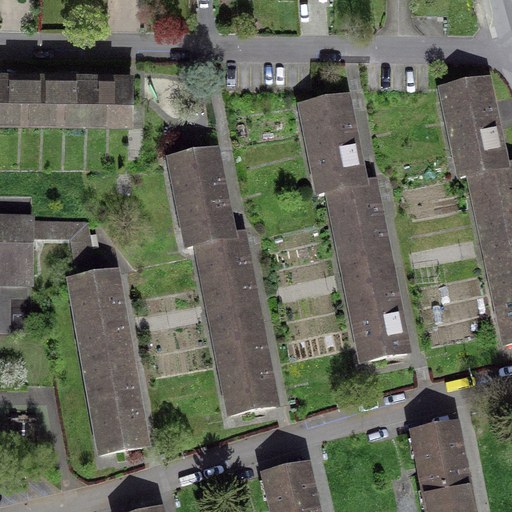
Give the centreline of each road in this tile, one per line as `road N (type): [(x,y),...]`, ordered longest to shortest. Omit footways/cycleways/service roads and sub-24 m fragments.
road 1 (residential): [(0,46),(511,56)]
road 2 (residential): [(65,507),(310,431),(511,381)]
